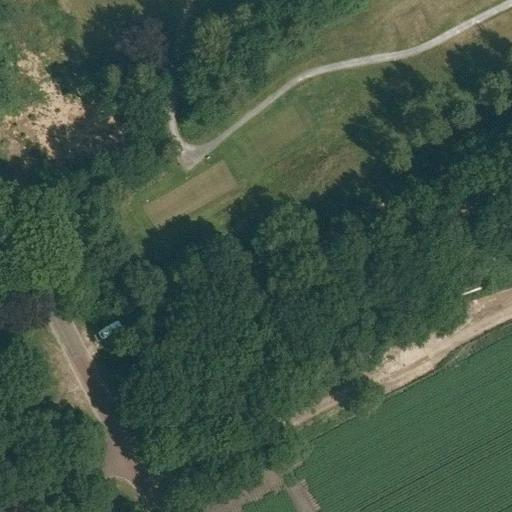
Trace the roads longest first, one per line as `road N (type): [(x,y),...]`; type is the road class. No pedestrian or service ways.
road 1 (track): [(73,346),(384,207),(511,139)]
road 2 (track): [(511,187),(99,398)]
road 3 (tertiary): [(127,454),(0,196)]
road 4 (unclassified): [(11,511),(127,454)]
